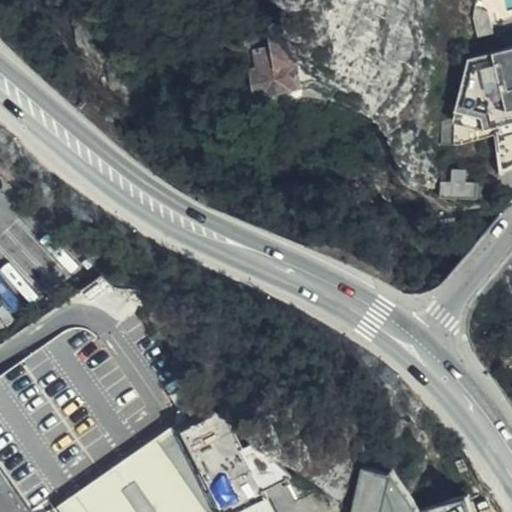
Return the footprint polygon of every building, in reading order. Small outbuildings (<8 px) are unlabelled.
[(332,90),(341,93),(301,48),(292,30),(267,36),(271,47),(257,53),(261,72),(252,74),(258,94),(297,88),(307,87),(320,87),(332,90)] [(511,48),(471,60),(458,109),(482,116),(486,127),(511,119),(511,48)] [(444,166),(444,194),(481,196),(481,181),(471,180),(471,167),(444,166)] [(314,492),(259,436),(247,444),(230,411),(190,432),(171,432),(91,484),(58,505),(46,511),(276,511),(270,501),(274,490),(286,482),(298,502),(314,492)] [(473,511),(467,493),(448,497),(425,506),(411,511),(397,505),(390,511),(387,511),(398,466),(362,461),(350,511),(349,511),(473,511)] [(411,511),(425,506),(398,466),(387,511),(390,511),(397,505),(411,511)]
